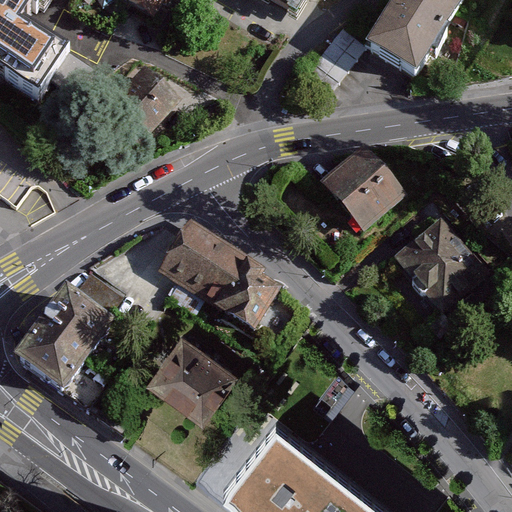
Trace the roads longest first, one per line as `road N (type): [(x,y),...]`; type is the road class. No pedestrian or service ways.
road 1 (residential): [(193,177),(404,396),(497,511)]
road 2 (unclassified): [(193,177),(283,143),(511,108)]
road 3 (unclassified): [(0,293),(60,247),(193,177)]
road 4 (primary): [(0,396),(148,511)]
